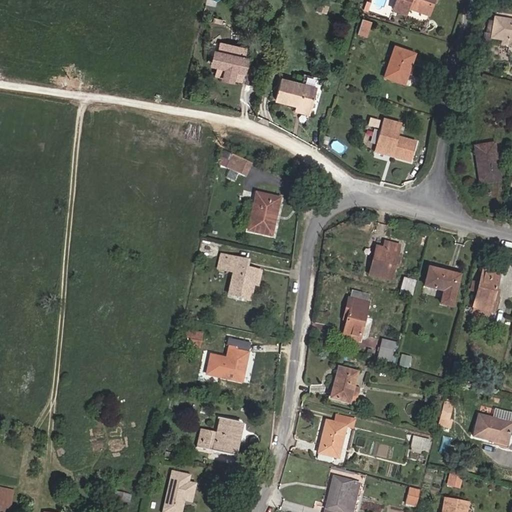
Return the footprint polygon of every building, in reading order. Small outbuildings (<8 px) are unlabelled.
[(428,15),(433,0),(396,0),(393,10),(405,14),(407,7),(428,15)] [(511,21),(494,19),(494,21),(492,35),(484,33),(483,40),(491,42),(491,38),(502,40),(511,41),(511,21)] [(366,37),(371,22),(362,20),(358,34),(366,37)] [(492,35),(494,21),(487,20),(484,33),(492,35)] [(247,67),(251,51),(246,51),(248,44),(221,38),(220,45),(216,44),(212,59),(218,61),(216,69),(223,71),(223,73),(236,76),(237,74),(244,76),(246,67),(247,67)] [(404,85),(414,55),(395,48),(384,78),(404,85)] [(315,84),(317,77),(306,74),(304,81),(315,84)] [(309,115),(316,88),(281,79),(275,100),(296,106),(295,111),(309,115)] [(411,162),(416,143),(398,138),(401,125),(383,120),(374,152),(411,162)] [(370,129),(367,140),(375,143),(378,131),(370,129)] [(500,181),(494,144),(474,147),(480,184),(500,181)] [(246,177),(252,164),(232,154),(225,168),(246,177)] [(271,236),(279,199),(256,194),(248,231),(271,236)] [(390,280),(399,246),(385,242),(383,248),(379,247),(374,266),(372,265),(369,275),(390,280)] [(250,299),(256,271),(246,269),(248,261),(221,255),(218,268),(233,272),(228,294),(250,299)] [(452,307),(459,275),(429,268),(424,287),(444,292),(441,304),(452,307)] [(492,312),(497,295),(494,294),(499,274),(484,270),(480,283),(477,293),(471,317),(486,321),(489,311),(492,312)] [(411,297),(416,281),(404,278),(400,294),(411,297)] [(477,293),(480,283),(472,281),(469,291),(477,293)] [(359,341),(368,303),(367,303),(368,296),(351,292),(350,299),(348,299),(344,318),(347,319),(342,337),(359,341)] [(370,334),(373,319),(365,317),(363,332),(370,334)] [(200,348),(203,334),(186,330),(184,341),(187,342),(186,346),(200,348)] [(241,382),(250,343),(228,339),(226,349),(229,349),(222,378),(241,382)] [(390,363),(395,343),(381,339),(376,359),(390,363)] [(408,366),(411,358),(402,355),(399,363),(408,366)] [(456,378),(460,364),(454,362),(450,376),(456,378)] [(348,403),(357,373),(338,367),(330,398),(348,403)] [(438,404),(439,396),(425,394),(424,402),(438,404)] [(448,421),(452,404),(444,402),(439,425),(449,428),(451,422),(448,421)] [(511,424),(511,420),(511,412),(495,408),(492,419),(511,424)] [(338,459),(346,426),(352,428),(354,420),(336,415),(334,423),(326,420),(316,459),(331,462),(332,457),(338,459)] [(506,445),(511,424),(492,419),(478,415),(473,436),(506,445)] [(236,457),(243,424),(219,418),(215,433),(200,429),(196,448),(236,457)] [(427,450),(429,440),(414,437),(411,447),(427,450)] [(191,501),(195,484),(187,483),(189,476),(172,472),(162,511),(180,511),(183,500),(191,501)] [(459,487),(461,478),(452,475),(450,485),(459,487)] [(343,511),(352,482),(333,477),(324,511),(343,511)] [(351,511),(359,484),(352,482),(343,511),(351,511)] [(0,511),(8,511),(13,491),(0,488),(0,511)] [(415,506),(419,491),(409,488),(405,504),(415,506)] [(127,509),(131,496),(115,492),(112,504),(127,509)] [(466,511),(468,503),(444,499),(441,511),(466,511)]
